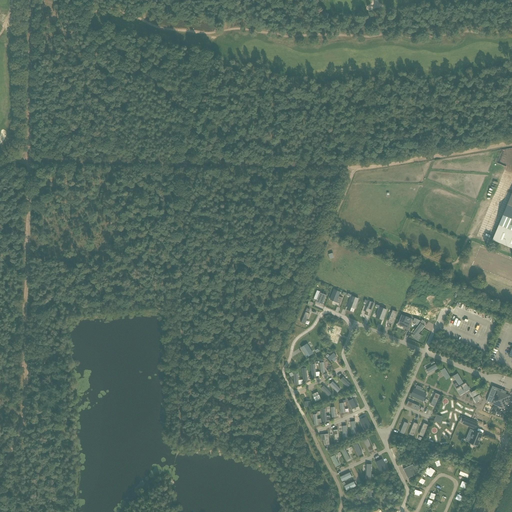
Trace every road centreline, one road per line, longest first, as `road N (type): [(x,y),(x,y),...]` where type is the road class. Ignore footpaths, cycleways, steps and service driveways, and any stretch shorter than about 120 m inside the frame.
road 1 (track): [(511,100),(454,121),(294,145),(225,135),(111,52),(68,0)]
road 2 (unclassified): [(0,474),(23,400),(29,0)]
road 3 (track): [(182,166),(349,169),(511,142)]
road 4 (track): [(25,161),(182,166)]
